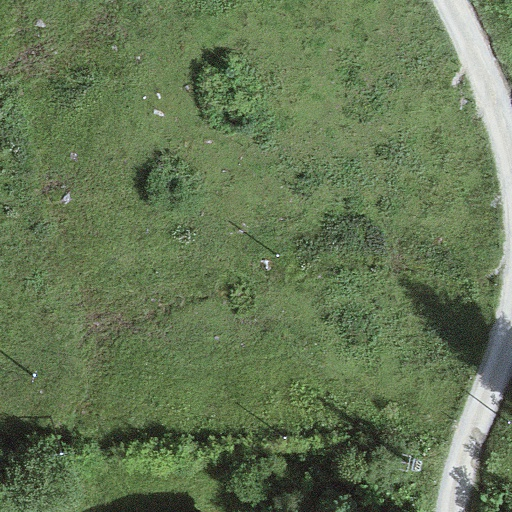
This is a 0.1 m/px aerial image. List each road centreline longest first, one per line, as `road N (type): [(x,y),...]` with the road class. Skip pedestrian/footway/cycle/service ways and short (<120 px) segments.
road 1 (unclassified): [(455,511),(511,314)]
road 2 (unclassified): [(511,157),(448,0)]
